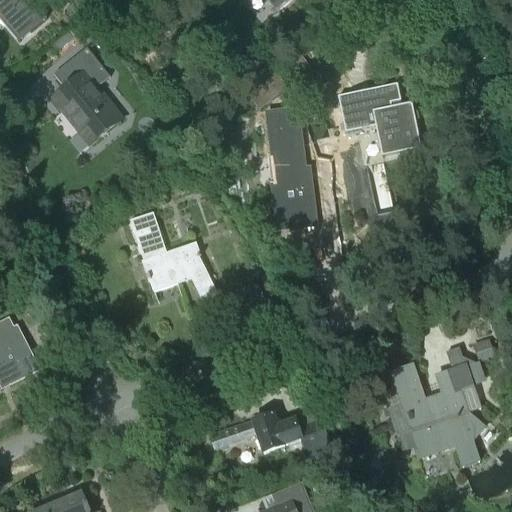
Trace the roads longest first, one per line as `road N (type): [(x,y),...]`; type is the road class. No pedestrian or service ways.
road 1 (residential): [(112,405),(511,267)]
road 2 (residential): [(511,212),(480,87),(443,0)]
road 3 (track): [(112,405),(0,219)]
road 4 (residential): [(0,458),(112,405)]
